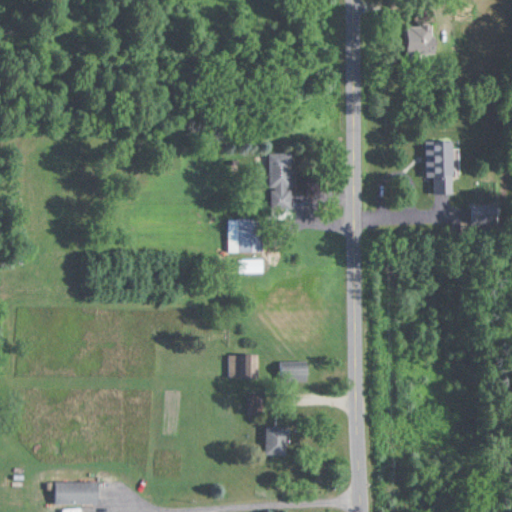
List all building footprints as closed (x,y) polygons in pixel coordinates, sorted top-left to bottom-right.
[(431,25),(405,25),(405,47),(431,47),(431,25)] [(425,176),(434,176),(434,193),(453,193),(453,140),(425,140),(425,176)] [(292,152),(270,152),(270,208),(292,208),(292,152)] [(228,217),(228,251),(263,251),(263,217),(228,217)] [(258,376),(258,353),(228,353),(228,376),(258,376)] [(307,381),(307,363),(280,363),(280,381),(307,381)] [(261,413),(261,395),(250,395),(250,413),(261,413)] [(286,426),(265,426),(265,454),(286,454),(286,426)] [(99,481),(55,481),(55,504),(99,504),(99,481)]
